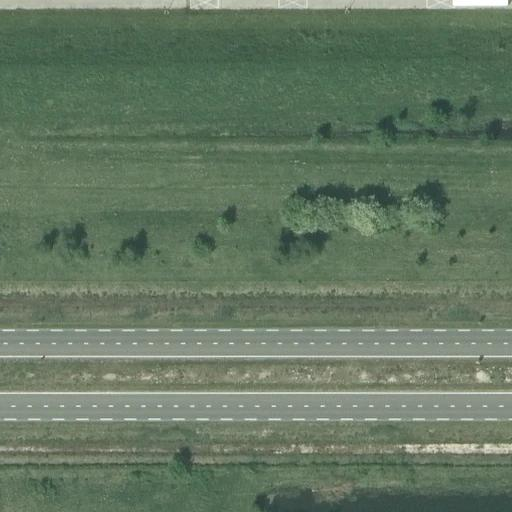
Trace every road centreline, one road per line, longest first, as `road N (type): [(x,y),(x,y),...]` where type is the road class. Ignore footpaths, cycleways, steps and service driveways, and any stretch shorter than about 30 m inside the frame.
road 1 (primary): [(0,409),(511,410)]
road 2 (primary): [(511,348),(0,347)]
